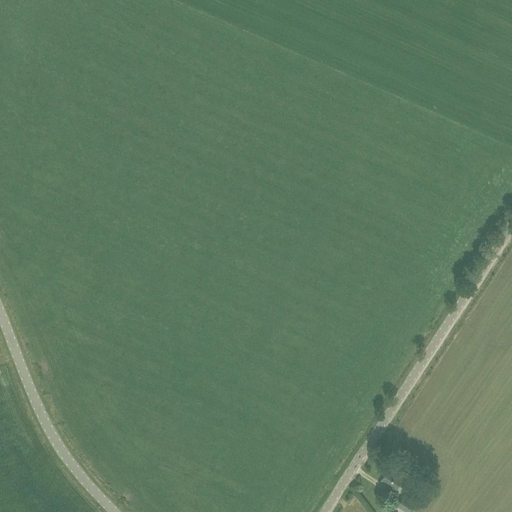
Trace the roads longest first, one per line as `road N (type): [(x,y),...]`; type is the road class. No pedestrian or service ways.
road 1 (unclassified): [(330,511),(511,230)]
road 2 (tertiary): [(116,511),(44,427),(0,312)]
